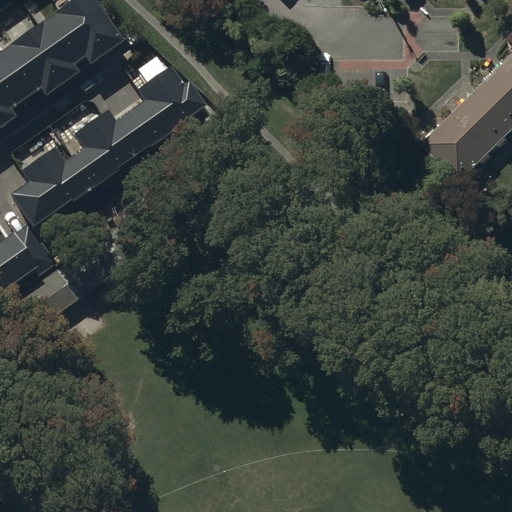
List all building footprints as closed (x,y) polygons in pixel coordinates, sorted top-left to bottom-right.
[(51,9),(0,44),(0,118),(9,112),(4,105),(37,82),(42,89),(73,67),(69,61),(81,52),(86,60),(120,36),(94,0),(58,0),(49,7),(51,9)] [(511,53),(422,139),(459,178),(511,126),(511,53)] [(25,179),(8,192),(30,221),(200,98),(184,75),(177,80),(165,63),(129,88),(136,97),(112,115),(104,104),(69,130),(79,144),(59,158),(50,145),(18,168),(25,179)] [(0,282),(23,266),(32,278),(45,269),(15,228),(0,239),(0,282)] [(31,330),(101,280),(107,288),(129,272),(109,245),(17,310),(31,330)] [(2,320),(0,321),(0,353),(17,341),(2,320)]
